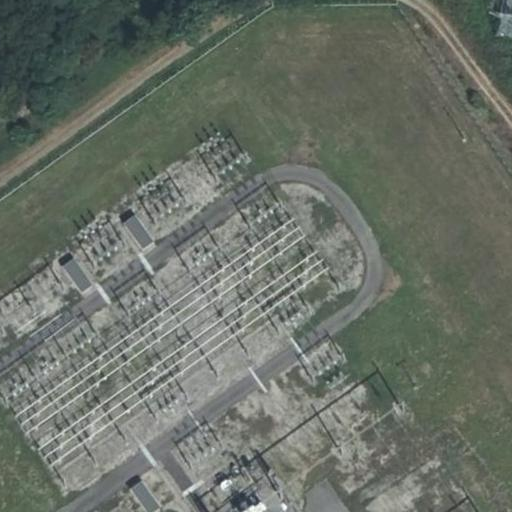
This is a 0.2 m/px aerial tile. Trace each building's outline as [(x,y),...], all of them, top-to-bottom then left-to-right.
[(133,211),(120,220),(138,247),(151,239),(133,211)] [(72,255),(59,264),(78,291),(91,282),(72,255)] [(195,511),(202,511),(223,504),(209,469),(182,479),(195,511)] [(294,511),(269,473),(250,486),(257,498),(236,511),(294,511)] [(138,478),(126,487),(144,511),(149,511),(159,505),(138,478)]
